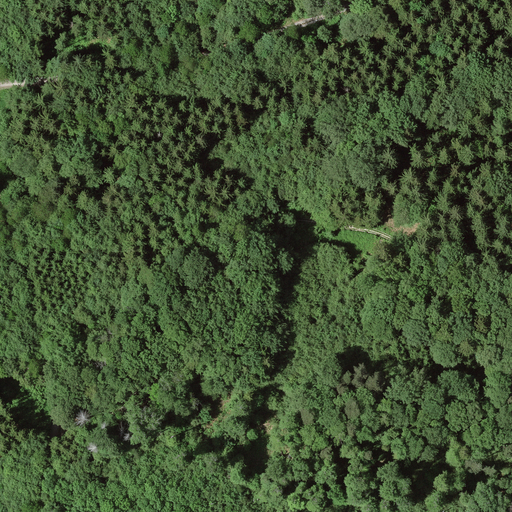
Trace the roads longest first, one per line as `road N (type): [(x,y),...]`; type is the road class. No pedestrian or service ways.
road 1 (track): [(0,83),(118,71),(246,44),(365,0)]
road 2 (track): [(41,511),(54,386),(0,207)]
